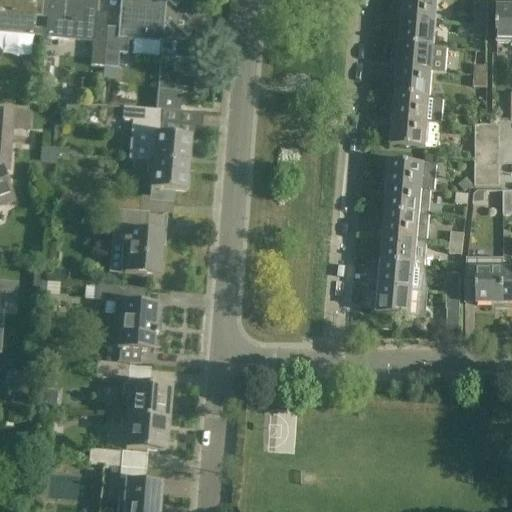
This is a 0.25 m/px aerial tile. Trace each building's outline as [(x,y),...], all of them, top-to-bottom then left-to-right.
[(0,0),(0,36),(34,39),(36,0),(0,0)] [(48,0),(45,40),(93,43),(94,28),(97,2),(68,0),(48,0)] [(120,0),(118,30),(106,29),(105,43),(103,68),(104,69),(117,70),(119,40),(133,41),(134,30),(149,31),(148,34),(161,36),(164,0),(120,0)] [(201,2),(180,0),(164,0),(161,36),(159,52),(174,54),(174,59),(194,60),(195,53),(202,54),(204,33),(199,33),(201,2)] [(400,22),(431,25),(437,25),(438,0),(397,0),(396,15),(401,15),(400,22)] [(487,29),(487,6),(474,5),(474,28),(487,29)] [(511,46),(511,9),(498,10),(498,46),(511,46)] [(434,50),(437,25),(431,25),(400,22),(399,29),(395,28),(394,47),(398,47),(431,50),(434,50)] [(94,28),(93,43),(91,68),(103,68),(105,43),(106,29),(94,28)] [(487,40),(487,29),(474,28),(473,39),(487,40)] [(396,72),(431,75),(432,75),(443,76),(445,51),(434,50),(431,50),(398,47),(394,47),(392,65),(396,65),(396,72)] [(157,99),(156,111),(180,113),(181,101),(181,94),(174,93),(175,87),(174,87),(172,86),(171,85),(170,84),(169,83),(168,82),(167,81),(167,80),(166,78),(166,77),(165,76),(165,74),(165,73),(165,71),(166,67),(160,66),(158,92),(157,99)] [(473,78),(486,80),(487,68),(474,68),(473,78)] [(396,72),(394,97),(430,101),(432,75),(396,72)] [(486,90),(486,80),(473,78),(472,89),(486,90)] [(54,89),(42,89),(41,100),(53,101),(54,89)] [(439,126),(441,101),(430,101),(394,97),(394,98),(389,98),(388,115),(392,116),(392,122),(428,125),(439,126)] [(148,111),(123,109),(122,122),(133,123),(147,124),(148,111)] [(190,138),(202,128),(203,116),(180,113),(156,111),(148,111),(147,124),(133,123),(130,162),(148,163),(188,167),(190,138)] [(0,206),(13,202),(2,173),(8,174),(12,130),(13,130),(15,131),(28,131),(30,115),(15,114),(0,112),(0,206)] [(439,126),(428,125),(392,122),(391,128),(387,128),(385,145),(390,146),(389,149),(426,152),(426,150),(437,151),(439,126)] [(475,128),(475,140),(499,140),(499,128),(487,128),(475,128)] [(499,152),(499,140),(475,140),(475,152),(499,152)] [(499,164),(499,152),(475,152),(475,164),(499,164)] [(186,195),(188,167),(148,163),(147,176),(151,177),(149,204),(174,205),(174,194),(186,195)] [(388,164),(386,190),(431,194),(431,193),(436,194),(438,168),(388,164)] [(499,176),(499,164),(475,164),(475,176),(499,176)] [(499,189),(499,176),(475,176),(475,189),(499,189)] [(473,187),(467,179),(458,187),(465,194),(473,187)] [(428,219),(431,194),(386,190),(384,215),(428,219)] [(474,196),(472,205),(485,205),(485,193),(478,193),(474,196)] [(511,217),(511,193),(503,194),(503,217),(511,217)] [(456,206),(469,207),(470,196),(456,195),(456,206)] [(114,212),(140,214),(141,201),(108,199),(107,212),(114,212)] [(112,236),(111,246),(121,247),(127,247),(124,277),(160,279),(163,234),(143,233),(144,215),(140,214),(114,212),(112,236)] [(382,240),(418,243),(426,244),(428,219),(384,215),(382,240)] [(450,246),(463,247),(464,236),(451,235),(450,246)] [(418,243),(382,240),(380,265),(416,268),(425,269),(427,244),(426,244),(418,243)] [(463,258),(463,247),(450,246),(449,257),(463,258)] [(477,306),(503,306),(504,272),(503,272),(503,263),(466,262),(465,272),(465,280),(465,306),(477,306)] [(416,268),(380,265),(378,290),(414,293),(416,268)] [(37,269),(36,286),(46,287),(47,270),(37,269)] [(511,272),(504,272),(503,306),(511,306),(511,272)] [(447,296),(460,296),(460,277),(449,276),(447,296)] [(0,357),(1,357),(5,314),(17,315),(20,283),(0,281),(0,357)] [(97,287),(96,302),(120,304),(117,351),(119,352),(118,365),(128,365),(140,366),(141,353),(154,354),(157,306),(135,304),(136,290),(130,290),(97,287)] [(376,313),(375,316),(424,320),(426,294),(414,293),(378,290),(377,296),(372,296),(371,312),(376,313)] [(460,312),(460,296),(447,296),(446,295),(446,312),(460,312)] [(97,363),(96,378),(127,380),(128,365),(118,365),(97,363)] [(128,419),(168,422),(170,388),(130,385),(130,386),(123,386),(122,400),(129,401),(128,417),(128,419)] [(11,408),(28,409),(28,400),(12,400),(11,408)] [(128,419),(128,417),(121,417),(120,432),(127,432),(125,450),(166,453),(168,422),(128,419)] [(90,468),(111,470),(120,471),(121,455),(91,453),(90,468)] [(110,480),(109,498),(123,499),(121,511),(160,511),(163,484),(119,481),(120,471),(111,470),(110,480)]
